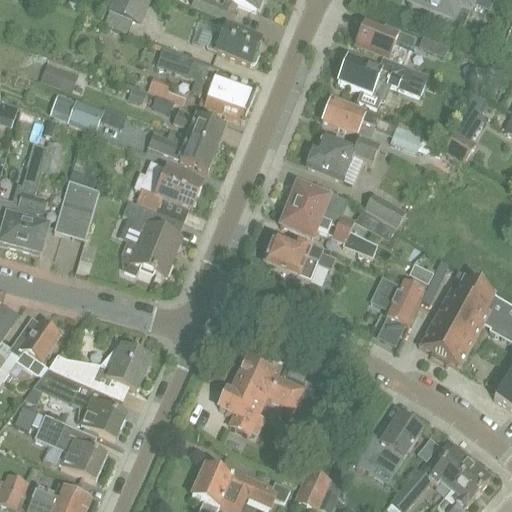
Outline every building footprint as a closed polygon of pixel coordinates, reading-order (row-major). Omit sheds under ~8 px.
[(130,23),(140,0),(113,0),(107,14),(130,23)] [(239,8),(254,14),(260,0),(225,0),(222,7),(204,0),(194,0),(191,10),(231,26),(239,8)] [(413,0),(410,9),(451,25),(457,9),(468,14),(472,6),(487,12),(491,0),(413,0)] [(364,25),(355,48),(387,61),(395,43),(411,50),(414,41),(384,28),(382,32),(364,25)] [(257,54),(255,53),(259,43),(226,30),(221,39),(212,35),(205,52),(248,70),(249,67),(252,68),(254,67),(259,57),(257,54)] [(430,43),(426,54),(442,60),(447,50),(430,43)] [(156,71),(194,84),(190,96),(206,102),(202,113),(240,127),(242,128),(255,91),(253,90),(252,91),(214,78),(215,75),(161,56),(156,71)] [(347,61),(337,86),(360,95),(356,106),(377,114),(381,104),(371,100),(377,84),(391,90),(411,97),(419,101),(427,79),(419,76),(401,68),(396,80),(347,61)] [(47,70),(40,88),(71,100),(78,82),(47,70)] [(183,110),(185,103),(168,97),(171,89),(153,82),(147,97),(183,110)] [(104,111),(102,115),(58,98),(50,118),(68,125),(67,128),(94,139),(99,126),(121,134),(126,119),(104,111)] [(174,107),(155,100),(150,113),(169,120),(174,107)] [(374,134),(378,124),(330,104),(322,125),(356,139),(360,129),(374,134)] [(18,112),(0,106),(0,129),(11,133),(18,112)] [(186,143),(215,154),(224,132),(196,120),(195,122),(177,115),(172,128),(190,134),(186,143)] [(387,138),(393,141),(390,147),(416,157),(423,140),(391,127),(387,138)] [(454,134),(441,154),(463,168),(476,148),(470,144),(454,134)] [(215,154),(186,143),(169,136),(166,142),(152,137),(147,152),(178,164),(178,166),(206,176),(215,154)] [(352,189),(362,166),(371,170),(378,153),(357,144),(353,153),(322,140),(316,156),(313,154),(306,171),(341,185),(352,189)] [(41,173),(54,176),(61,150),(49,146),(41,173)] [(26,171),(39,174),(45,152),(31,148),(25,170),(26,171)] [(89,158),(78,155),(68,185),(91,194),(95,182),(83,178),(89,158)] [(176,178),(166,174),(166,173),(149,167),(144,180),(139,178),(133,194),(140,196),(136,206),(157,214),(161,203),(191,214),(202,187),(185,181),(186,178),(177,175),(176,178)] [(20,190),(15,189),(11,206),(0,202),(0,219),(5,220),(0,237),(0,248),(18,254),(33,200),(40,175),(39,174),(26,171),(20,190)] [(98,196),(91,194),(68,185),(53,236),(84,245),(98,196)] [(348,237),(352,226),(323,213),(328,201),(295,188),(286,211),(348,237)] [(396,233),(405,218),(373,198),(363,214),(396,233)] [(33,200),(18,254),(38,259),(46,231),(38,229),(46,204),(33,200)] [(135,280),(139,271),(163,280),(184,230),(138,211),(128,206),(122,219),(133,225),(131,231),(141,236),(136,248),(127,244),(120,258),(122,274),(135,280)] [(348,237),(286,211),(278,230),(311,244),(315,233),(331,240),(330,242),(343,248),(342,250),(372,263),(377,250),(348,237)] [(372,237),(387,246),(394,235),(379,226),(372,237)] [(264,268),(296,281),(308,286),(316,267),(330,273),(334,264),(294,248),(292,252),(273,245),(264,268)] [(428,308),(433,298),(447,269),(440,264),(433,278),(427,288),(420,304),(421,305),(428,308)] [(417,270),(412,281),(427,288),(433,278),(432,277),(425,274),(417,270)] [(511,348),(511,367),(490,403),(511,416),(511,311),(492,300),(493,298),(454,276),(448,287),(457,292),(454,299),(446,294),(416,349),(460,373),(489,319),(495,323),(488,335),(511,348)] [(403,285),(385,321),(404,331),(422,294),(403,285)] [(0,345),(9,332),(0,325),(0,307),(2,301),(0,300),(0,345)] [(31,323),(9,354),(18,361),(15,365),(32,377),(39,367),(61,337),(51,329),(48,332),(40,326),(38,328),(31,323)] [(80,388),(100,397),(107,383),(135,395),(149,364),(121,352),(120,353),(117,352),(100,369),(67,365),(57,360),(48,374),(57,378),(80,388)] [(257,421),(266,400),(295,413),(303,395),(271,380),(276,370),(249,358),(235,390),(236,390),(232,398),(227,396),(219,413),(234,420),(230,430),(249,439),(251,435),(258,438),(264,424),(257,421)] [(57,378),(48,374),(48,373),(32,392),(47,399),(57,378)] [(113,403),(100,397),(80,388),(71,408),(78,411),(77,427),(80,429),(113,445),(125,419),(109,411),(113,403)] [(22,410),(13,429),(28,436),(31,429),(38,432),(34,442),(49,450),(66,457),(59,471),(94,487),(106,460),(90,453),(95,443),(60,427),(44,420),(22,410)] [(371,438),(353,466),(371,478),(376,470),(392,480),(422,434),(398,419),(381,445),(371,438)] [(429,443),(416,459),(425,466),(438,450),(429,443)] [(450,494),(470,470),(453,455),(429,482),(428,483),(429,484),(436,491),(441,486),(450,494)] [(217,511),(218,511),(217,511),(240,511),(246,499),(270,511),(274,503),(283,507),(289,493),(274,487),(271,493),(220,470),(217,476),(205,470),(191,500),(205,506),(202,511),(217,511)] [(466,511),(489,486),(470,470),(450,494),(460,503),(455,508),(457,509),(453,511),(466,511)] [(416,498),(429,484),(428,483),(429,482),(420,474),(406,489),(405,488),(390,506),(392,508),(387,511),(406,511),(418,499),(416,498)] [(310,475),(306,483),(296,505),(311,511),(317,511),(330,484),(310,475)] [(0,492),(22,501),(28,488),(6,479),(0,492)] [(31,505),(48,511),(85,511),(89,504),(58,491),(54,501),(36,493),(31,505)] [(0,492),(0,508),(8,511),(18,511),(22,501),(0,492)] [(326,496),(319,511),(333,511),(338,501),(326,496)]
